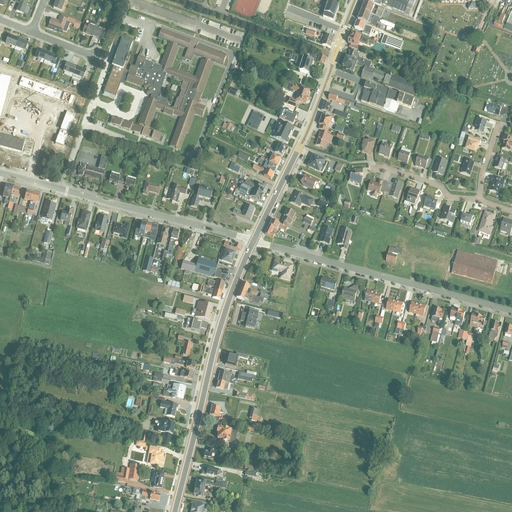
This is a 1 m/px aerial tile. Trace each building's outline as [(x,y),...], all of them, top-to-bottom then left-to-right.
[(15,0),(15,2),(14,3),(19,4),(16,11),(23,14),(23,13),(26,14),(29,8),(26,7),(28,2),(28,0),(15,0)] [(65,2),(60,0),(56,0),(54,8),(53,8),(61,12),(65,2)] [(395,2),(392,8),(398,10),(401,2),(397,0),(396,0),(395,3),(395,2)] [(402,0),(401,2),(398,10),(405,13),(409,2),(406,0),(406,1),(402,0)] [(410,0),(409,2),(405,13),(409,15),(413,7),(416,0),(415,0),(410,0)] [(441,0),(442,3),(469,4),(469,10),(469,9),(474,9),(474,10),(475,10),(475,9),(480,9),(480,3),(484,2),(487,2),(488,0),(441,0)] [(335,5),(327,1),(325,5),(328,6),(327,8),(323,18),(334,22),(340,7),(335,5)] [(362,11),(379,19),(381,19),(384,10),(382,9),(380,8),(379,8),(377,12),(373,10),(375,6),(365,3),(362,11)] [(379,19),(362,11),(358,20),(376,27),(379,19)] [(48,26),(47,29),(52,31),(53,28),(66,33),(70,24),(74,26),(73,27),(79,30),(81,23),(61,15),(60,17),(58,22),(51,19),(49,26),(48,26)] [(495,22),(494,27),(502,30),(504,25),(498,23),(499,19),(496,18),(495,22)] [(357,23),(355,29),(363,32),(362,33),(370,36),(373,29),(357,23)] [(92,36),(95,28),(86,25),(83,33),(92,36)] [(95,28),(92,36),(102,40),(105,32),(102,31),(98,30),(95,28)] [(303,28),(301,33),(314,38),(316,33),(303,28)] [(145,59),(138,56),(135,67),(131,66),(127,77),(127,78),(126,82),(126,81),(141,87),(142,86),(143,86),(143,87),(147,96),(151,95),(151,96),(150,100),(148,99),(139,125),(139,124),(139,125),(149,128),(156,109),(164,112),(163,114),(172,117),(173,115),(180,118),(170,146),(180,150),(186,133),(188,134),(195,115),(203,118),(206,108),(198,105),(202,94),(213,65),(207,63),(208,60),(223,66),(226,57),(197,46),(198,43),(161,30),(158,38),(173,44),(172,45),(168,44),(169,44),(161,65),(162,66),(162,67),(158,66),(158,65),(157,63),(155,62),(153,63),(153,64),(145,61),(145,59)] [(321,40),(333,45),(335,39),(319,33),(318,36),(322,37),(321,40)] [(375,42),(372,41),(361,36),(361,37),(353,34),(350,39),(349,44),(350,45),(349,47),(357,50),(358,51),(359,48),(358,47),(359,43),(368,46),(368,44),(372,45),(374,46),(375,42)] [(384,35),(381,44),(400,51),(404,43),(384,35)] [(15,48),(18,40),(9,36),(5,44),(15,48)] [(104,93),(115,97),(120,84),(124,85),(129,72),(125,70),(130,57),(127,56),(132,43),(122,39),(112,66),(113,67),(104,93)] [(333,45),(321,40),(317,39),(316,42),(315,42),(316,40),(309,39),(308,41),(331,49),(333,45)] [(18,40),(15,48),(14,50),(20,52),(21,50),(25,52),(28,44),(18,40)] [(476,45),(473,53),(478,55),(481,47),(476,45)] [(44,61),(47,53),(38,50),(34,58),(44,61)] [(347,58),(364,65),(366,66),(376,70),(376,69),(374,68),(375,67),(372,66),(372,67),(370,67),(372,63),(360,58),(359,58),(358,58),(359,54),(351,51),(347,58)] [(47,53),(44,61),(43,64),(52,68),(54,69),(55,65),(54,65),(57,57),(47,53)] [(314,62),(313,62),(290,54),(289,59),(291,60),(291,61),(296,62),(295,64),(301,66),(299,72),(310,76),(314,62)] [(313,62),(314,62),(325,66),(327,59),(319,56),(319,57),(311,55),(310,58),(314,59),(313,62)] [(54,69),(52,68),(48,78),(53,81),(61,59),(58,58),(55,65),(54,69)] [(364,65),(347,58),(343,68),(347,69),(346,71),(354,74),(357,66),(362,68),(364,65)] [(232,63),(229,73),(234,74),(237,65),(232,63)] [(76,68),(67,64),(63,72),(65,72),(73,76),(76,68)] [(376,70),(366,66),(361,78),(376,84),(377,82),(384,84),(384,85),(385,86),(416,98),(420,86),(376,70)] [(73,76),(72,78),(78,80),(80,80),(80,78),(83,80),(86,72),(76,68),(73,76)] [(0,147),(30,155),(34,142),(25,140),(24,142),(18,141),(19,137),(0,131),(0,129),(1,125),(0,125),(0,120),(12,77),(1,74),(0,76),(0,147)] [(288,83),(286,90),(293,93),(294,91),(298,93),(296,97),(298,98),(297,100),(289,97),(286,104),(297,109),(300,102),(302,103),(303,102),(306,104),(306,103),(307,103),(308,103),(309,103),(309,102),(309,101),(309,100),(309,99),(308,99),(309,96),(310,92),(288,83)] [(364,95),(361,102),(397,114),(397,113),(399,114),(400,110),(398,110),(400,105),(411,109),(415,110),(417,103),(415,103),(414,104),(413,103),(414,100),(366,84),(363,94),(364,95)] [(232,88),(229,94),(236,97),(238,91),(232,88)] [(330,95),(329,100),(350,107),(351,104),(345,102),(337,99),(338,97),(330,95)] [(324,103),(322,111),(331,114),(333,108),(330,107),(331,105),(324,103)] [(490,104),(488,113),(492,114),(494,114),(494,115),(496,114),(497,116),(498,116),(499,116),(500,115),(500,114),(501,113),(503,108),(490,104)] [(284,110),(280,119),(293,125),(297,116),(284,110)] [(254,111),(247,127),(257,132),(264,116),(254,111)] [(338,117),(343,118),(347,120),(349,115),(336,111),(334,115),(338,117)] [(426,114),(422,124),(426,126),(427,123),(431,124),(434,116),(426,114)] [(331,123),(332,118),(323,115),(319,126),(329,129),(331,123)] [(112,117),(110,124),(161,143),(164,136),(112,117)] [(477,118),(474,126),(476,127),(474,131),(483,133),(484,129),(485,129),(484,128),(485,127),(486,127),(486,126),(485,126),(487,122),(487,123),(487,122),(477,118)] [(281,123),(274,137),(287,144),(294,129),(281,123)] [(319,141),(318,141),(316,146),(324,148),(326,142),(328,143),(331,144),(334,137),(327,135),(329,129),(320,126),(319,130),(324,132),(324,134),(321,133),(319,141)] [(343,133),(339,132),(338,134),(337,138),(343,140),(345,134),(343,133)] [(511,139),(504,136),(502,141),(504,142),(502,149),(511,152),(511,139)] [(468,138),(468,141),(467,142),(468,142),(465,149),(471,151),(474,152),(475,152),(478,145),(480,145),(481,142),(469,138),(468,138)] [(370,151),(371,152),(375,141),(368,139),(368,142),(364,141),(362,148),(362,149),(364,150),(363,153),(368,155),(370,151)] [(386,145),(382,144),(379,154),(386,156),(386,157),(389,158),(394,145),(390,143),(389,146),(386,145)] [(276,154),(281,157),(283,157),(285,153),(286,153),(288,153),(289,151),(288,150),(279,146),(277,151),(266,147),(265,149),(274,153),(276,154)] [(402,148),(398,161),(398,160),(404,162),(404,163),(407,164),(411,151),(402,148)] [(261,160),(278,168),(282,160),(280,159),(281,157),(276,154),(275,156),(273,156),(270,162),(262,157),(261,160)] [(426,167),(429,159),(429,158),(426,157),(426,158),(418,155),(415,166),(419,168),(420,166),(421,167),(426,169),(426,167)] [(314,156),(309,167),(320,173),(320,172),(322,173),(327,163),(320,159),(314,156)] [(79,167),(78,172),(79,172),(78,176),(82,177),(83,176),(85,176),(85,178),(91,179),(90,180),(95,181),(96,181),(100,182),(102,177),(103,177),(103,175),(104,176),(105,171),(108,159),(102,157),(98,169),(88,166),(88,167),(85,166),(85,165),(81,164),(80,168),(79,167)] [(505,161),(497,158),(496,161),(494,168),(502,170),(505,171),(507,165),(504,164),(505,161)] [(258,166),(275,174),(269,171),(271,169),(273,170),(274,169),(275,169),(277,170),(278,168),(261,160),(258,166)] [(437,173),(437,174),(443,176),(448,162),(442,160),(442,162),(436,160),(433,171),(431,171),(432,171),(437,173)] [(466,160),(461,173),(470,176),(474,162),(466,160)] [(234,167),(236,164),(232,162),(229,169),(238,174),(240,170),(234,167)] [(338,163),(335,170),(340,173),(344,166),(338,163)] [(275,174),(258,166),(255,165),(253,168),(265,174),(264,176),(272,180),(275,174)] [(353,172),(349,181),(349,182),(349,181),(361,185),(364,179),(362,179),(362,178),(361,176),(363,176),(363,169),(355,170),(353,171),(353,172)] [(121,186),(124,175),(112,172),(110,178),(110,177),(110,178),(109,182),(113,184),(113,185),(114,186),(116,185),(116,183),(118,183),(117,185),(121,186)] [(124,175),(121,186),(125,187),(125,186),(126,186),(126,188),(127,190),(129,189),(129,188),(133,189),(134,185),(135,185),(135,184),(136,178),(124,175)] [(304,181),(301,183),(304,187),(313,192),(317,184),(319,185),(321,182),(306,175),(304,178),(305,178),(304,181)] [(218,176),(217,180),(219,180),(218,184),(223,185),(225,178),(220,177),(220,176),(218,176)] [(190,179),(189,185),(194,187),(195,181),(196,181),(197,178),(193,177),(192,180),(190,179)] [(501,186),(503,187),(505,181),(492,177),(491,181),(492,182),(489,191),(497,193),(499,189),(500,190),(501,186)] [(243,185),(264,195),(268,188),(259,184),(258,186),(245,180),(243,185)] [(384,194),(388,182),(380,180),(379,184),(371,181),(368,191),(373,193),(371,197),(376,198),(378,194),(379,195),(380,192),(384,194)] [(388,182),(384,194),(387,195),(389,197),(398,199),(401,190),(399,190),(401,183),(394,181),(393,184),(388,182)] [(146,182),(143,194),(147,195),(148,191),(158,194),(161,186),(146,182)] [(329,183),(327,187),(332,189),(331,192),(334,193),(337,188),(329,183)] [(166,198),(166,199),(172,201),(172,202),(177,203),(179,194),(185,195),(187,189),(174,185),(172,190),(170,190),(168,199),(166,198)] [(264,195),(243,185),(240,191),(247,195),(247,194),(249,195),(248,196),(251,197),(252,197),(252,198),(256,201),(257,200),(261,202),(264,195)] [(9,205),(13,188),(6,186),(3,197),(6,198),(4,204),(9,205)] [(194,195),(191,207),(197,209),(199,201),(198,201),(198,198),(210,201),(213,191),(208,190),(208,188),(204,187),(204,189),(199,187),(197,196),(194,195)] [(13,188),(9,205),(8,209),(12,210),(15,198),(18,199),(20,193),(18,193),(19,189),(13,188)] [(408,198),(406,202),(415,205),(416,201),(417,201),(420,191),(417,190),(416,191),(414,190),(415,189),(410,188),(407,198),(408,198)] [(30,202),(33,193),(27,191),(26,196),(25,195),(24,200),(30,202)] [(296,192),(291,203),(300,208),(302,204),(310,208),(314,200),(305,196),(304,196),(296,192)] [(28,209),(27,215),(32,216),(35,204),(36,205),(36,203),(37,204),(40,195),(33,193),(30,202),(28,209)] [(424,207),(430,209),(435,210),(436,208),(437,204),(437,203),(434,202),(435,198),(427,196),(424,207)] [(321,200),(317,206),(325,210),(329,204),(321,200)] [(46,202),(42,218),(51,221),(56,204),(46,202)] [(444,207),(440,220),(453,224),(455,217),(454,216),(456,211),(452,209),(453,207),(452,211),(450,210),(451,209),(441,205),(441,206),(444,207)] [(19,206),(16,215),(18,215),(18,212),(25,214),(23,221),(25,221),(27,215),(28,209),(19,206)] [(235,208),(233,213),(251,220),(255,209),(246,206),(243,213),(241,212),(241,211),(235,208)] [(64,225),(69,226),(74,209),(67,208),(66,212),(63,212),(60,221),(65,222),(64,225)] [(282,222),(288,224),(291,225),(293,221),(294,222),(296,218),(304,221),(303,223),(311,226),(314,219),(307,215),(305,219),(287,210),(282,221),(283,221),(282,222)] [(78,220),(76,229),(77,229),(77,231),(84,233),(85,231),(86,232),(91,214),(83,212),(81,220),(78,220)] [(485,213),(479,232),(491,236),(494,227),(490,226),(494,215),(485,213)] [(469,217),(463,215),(461,222),(470,225),(472,222),(473,221),(474,220),(475,218),(473,218),(474,216),(470,214),(469,217)] [(96,223),(94,231),(103,234),(108,218),(100,216),(98,223),(96,223)] [(504,219),(499,234),(500,234),(501,232),(507,233),(506,235),(510,236),(511,229),(511,221),(504,219)] [(286,227),(281,225),(273,221),(266,235),(273,239),(275,235),(272,233),(272,231),(276,233),(279,227),(280,227),(279,228),(286,231),(288,228),(286,227)] [(115,224),(113,233),(122,235),(121,238),(126,239),(130,225),(125,223),(125,226),(115,224)] [(140,228),(136,227),(134,236),(143,238),(144,237),(145,232),(147,224),(142,223),(140,228)] [(324,228),(320,243),(329,245),(333,230),(328,229),(329,225),(325,224),(324,228)] [(150,234),(149,239),(155,241),(158,231),(157,231),(158,227),(152,225),(150,234)] [(159,245),(164,246),(165,246),(167,237),(168,238),(169,233),(168,233),(169,229),(168,229),(163,228),(160,239),(158,239),(157,244),(159,245)] [(342,229),(338,245),(342,246),(341,249),(347,250),(352,231),(342,229)] [(173,230),(166,258),(168,259),(169,255),(172,256),(173,251),(172,247),(174,240),(177,241),(179,232),(173,230)] [(46,232),(43,243),(49,245),(52,233),(46,232)] [(225,241),(224,245),(240,251),(242,247),(237,245),(237,244),(235,244),(229,242),(229,243),(225,241)] [(179,247),(175,259),(180,261),(184,248),(179,247)] [(390,247),(386,262),(395,264),(398,254),(401,254),(402,250),(396,248),(395,249),(390,247)] [(225,250),(221,261),(231,264),(235,253),(225,250)] [(44,251),(41,262),(49,265),(52,252),(47,251),(46,252),(44,251)] [(458,251),(452,274),(492,284),(498,261),(458,251)] [(146,257),(143,271),(149,273),(153,259),(146,257)] [(185,271),(192,272),(220,280),(221,277),(221,274),(219,271),(216,270),(218,264),(198,258),(196,266),(183,262),(181,269),(185,271)] [(274,261),(272,271),(281,273),(280,279),(289,281),(293,266),(287,264),(287,265),(280,263),(274,261)] [(323,279),(321,288),(321,290),(327,292),(327,290),(334,291),(336,283),(323,279)] [(169,280),(167,286),(179,289),(180,283),(169,280)] [(208,289),(211,289),(212,287),(215,288),(214,290),(222,292),(225,283),(217,281),(216,282),(209,280),(207,286),(209,286),(208,289)] [(239,290),(247,293),(249,285),(242,283),(239,290)] [(211,289),(208,289),(193,285),(192,290),(198,291),(197,293),(202,294),(202,293),(212,296),(211,297),(212,297),(212,298),(220,300),(222,292),(214,290),(211,289)] [(358,290),(351,289),(350,288),(349,290),(344,289),(341,299),(355,302),(357,293),(358,290)] [(247,293),(239,290),(236,298),(247,302),(248,299),(259,303),(259,302),(263,303),(263,299),(259,297),(256,296),(249,294),(247,293)] [(372,303),(374,293),(373,293),(372,293),(372,292),(367,291),(364,301),(372,303)] [(259,297),(263,299),(269,301),(271,296),(261,293),(259,297)] [(374,293),(372,303),(379,305),(382,295),(377,294),(375,294),(376,294),(374,293)] [(184,296),(183,302),(192,304),(194,299),(184,296)] [(328,300),(326,306),(329,307),(328,310),(332,311),(333,312),(334,307),(333,307),(335,302),(328,300)] [(393,312),(396,302),(393,302),(393,301),(389,300),(386,310),(393,312)] [(196,309),(211,313),(213,306),(198,302),(196,309)] [(396,302),(393,312),(400,314),(403,304),(399,302),(399,303),(397,303),(397,302),(396,302)] [(416,315),(419,305),(416,305),(416,304),(412,303),(409,313),(416,315)] [(419,305),(416,315),(423,317),(426,307),(422,305),(422,306),(420,306),(420,305),(419,305)] [(211,313),(196,309),(194,317),(209,321),(211,313)] [(434,309),(431,321),(439,323),(438,325),(441,325),(442,320),(444,313),(442,312),(442,311),(434,309)] [(456,322),(459,311),(452,309),(450,320),(456,322)] [(241,317),(256,321),(258,312),(254,311),(250,310),(249,311),(247,310),(246,314),(243,313),(242,317),(241,317)] [(358,311),(355,321),(357,321),(358,318),(362,319),(363,312),(360,312),(358,311)] [(459,311),(456,322),(455,325),(461,327),(465,313),(459,311)] [(476,327),(479,316),(473,315),(470,326),(476,328),(476,327)] [(479,316),(476,327),(482,329),(483,325),(485,321),(485,318),(479,316)] [(182,317),(181,321),(187,323),(186,324),(191,325),(190,330),(200,332),(201,332),(201,328),(201,327),(200,327),(201,322),(182,317)] [(256,321),(241,317),(241,318),(240,321),(244,322),(243,326),(245,326),(245,328),(249,329),(249,328),(254,330),(256,321)] [(490,332),(488,341),(494,342),(495,339),(496,338),(497,338),(499,331),(498,331),(499,327),(498,327),(499,324),(497,323),(498,322),(493,321),(490,330),(492,331),(491,332),(490,332)] [(442,334),(443,329),(441,329),(441,330),(440,329),(434,327),(430,341),(432,342),(432,345),(435,346),(436,343),(438,343),(441,334),(442,334)] [(464,331),(462,339),(467,341),(466,346),(468,346),(466,353),(469,354),(469,353),(470,349),(473,340),(474,333),(464,331)] [(182,341),(181,346),(183,347),(181,356),(189,357),(192,343),(182,341)] [(226,356),(225,361),(226,362),(226,365),(230,366),(232,360),(237,361),(238,357),(247,360),(248,356),(237,353),(236,356),(228,354),(228,357),(226,356)] [(164,357),(163,363),(175,365),(175,364),(186,367),(186,368),(194,370),(194,369),(195,369),(195,367),(195,366),(196,364),(164,357)] [(142,363),(140,370),(143,370),(142,372),(146,373),(146,371),(149,371),(151,365),(142,363)] [(170,369),(169,374),(170,375),(174,376),(175,374),(176,375),(176,377),(192,380),(193,374),(170,369)] [(218,381),(229,383),(232,384),(232,383),(231,381),(235,379),(232,375),(220,372),(218,378),(218,379),(217,380),(218,381)] [(246,375),(246,374),(239,372),(237,380),(251,383),(252,380),(255,381),(256,377),(246,375)] [(229,383),(218,381),(216,388),(227,391),(229,383)] [(167,390),(184,393),(185,388),(173,385),(173,386),(167,386),(167,390)] [(184,393),(167,390),(164,389),(163,396),(183,400),(184,393)] [(235,392),(233,397),(252,401),(252,400),(254,401),(255,397),(235,392)] [(161,402),(160,408),(167,410),(166,416),(174,418),(176,411),(175,411),(176,409),(180,410),(180,406),(169,404),(161,402)] [(212,406),(210,415),(218,417),(220,408),(212,406)] [(251,409),(249,418),(252,419),(251,421),(256,422),(259,410),(258,410),(259,408),(256,408),(256,410),(251,409)] [(163,433),(172,436),(175,425),(154,420),(152,426),(156,427),(154,432),(163,433)] [(217,430),(216,431),(216,432),(217,433),(217,434),(218,434),(217,439),(223,440),(223,442),(234,444),(237,432),(218,428),(218,429),(217,430)] [(138,442),(146,443),(147,443),(149,434),(140,432),(138,442)] [(172,436),(163,433),(162,437),(161,437),(160,441),(171,444),(173,436),(172,436)] [(146,446),(145,451),(149,452),(146,464),(149,464),(149,465),(160,467),(161,462),(162,462),(163,458),(162,458),(163,455),(162,455),(163,451),(149,449),(150,447),(146,446)] [(205,451),(204,458),(211,459),(212,454),(216,455),(217,450),(209,449),(208,452),(205,451)] [(130,469),(128,479),(129,479),(129,480),(136,482),(136,481),(138,481),(140,467),(130,465),(130,469)] [(128,479),(130,469),(121,468),(120,474),(116,473),(114,481),(127,484),(128,479)] [(216,477),(217,477),(217,475),(219,475),(220,475),(220,471),(220,470),(216,469),(216,470),(208,468),(207,469),(203,468),(201,474),(206,476),(206,475),(216,477)] [(161,482),(163,473),(156,472),(153,487),(161,488),(162,482),(161,482)] [(195,488),(205,490),(205,485),(221,488),(222,482),(216,481),(216,483),(201,481),(201,482),(196,481),(195,483),(196,485),(195,488)] [(129,501),(129,503),(140,506),(142,500),(145,501),(145,500),(150,501),(150,500),(158,502),(160,495),(137,490),(137,488),(134,488),(132,498),(136,499),(135,502),(129,501)] [(205,490),(195,488),(194,488),(193,492),(194,492),(193,495),(197,495),(197,497),(203,498),(203,497),(205,498),(205,497),(210,498),(210,494),(204,493),(205,490)] [(203,511),(205,505),(193,502),(190,511),(203,511)]
